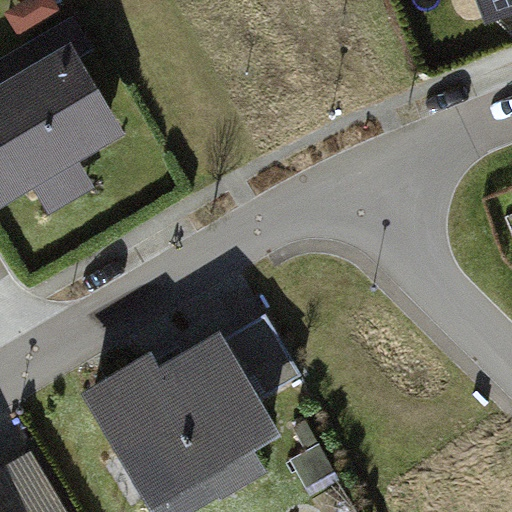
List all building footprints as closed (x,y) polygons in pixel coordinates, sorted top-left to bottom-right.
[(511,0),(478,0),(485,17),(511,6),(511,0)] [(82,54),(0,101),(0,181),(12,202),(129,134),(82,54)] [(274,308),(231,337),(264,387),(308,358),(274,308)] [(161,353),(95,397),(172,511),(183,511),(297,436),(264,387),(231,337),(175,374),(161,353)] [(39,446),(0,469),(0,494),(10,511),(70,511),(76,508),(39,446)]
